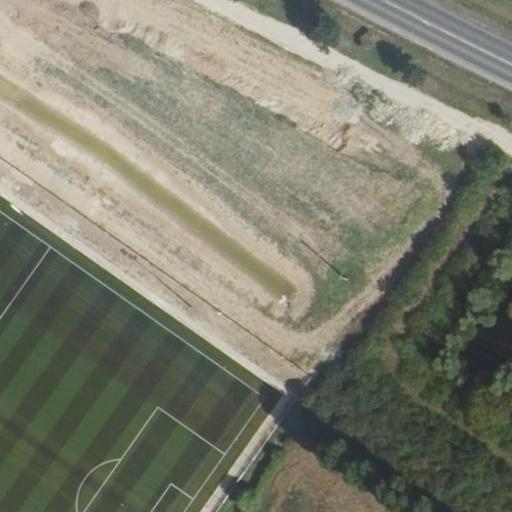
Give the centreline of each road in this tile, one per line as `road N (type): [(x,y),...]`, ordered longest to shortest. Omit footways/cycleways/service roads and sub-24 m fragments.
road 1 (track): [(215,0),(511,150)]
road 2 (secondary): [(383,0),(511,66)]
